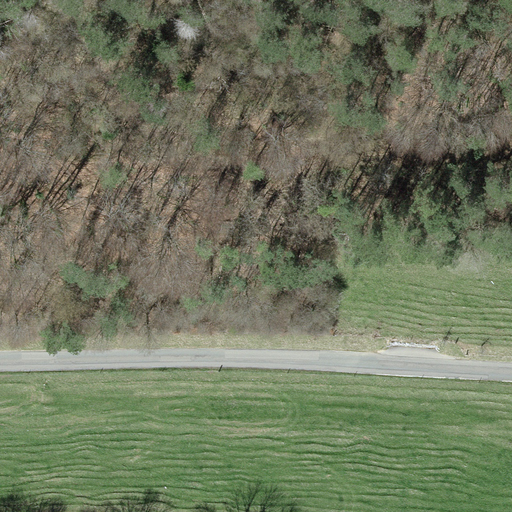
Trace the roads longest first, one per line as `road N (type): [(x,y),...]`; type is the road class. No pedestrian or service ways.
road 1 (track): [(511,142),(0,170)]
road 2 (tertiary): [(0,360),(242,358),(511,371)]
